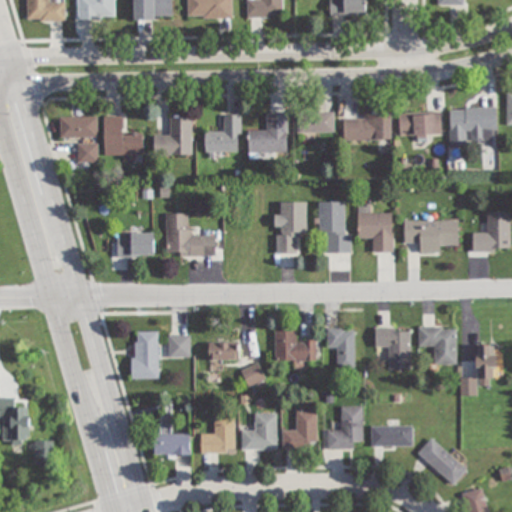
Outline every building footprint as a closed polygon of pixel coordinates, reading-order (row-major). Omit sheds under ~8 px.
[(27,0),(27,21),(66,21),(66,0),(48,0),(47,0),(27,0)] [(115,0),(77,0),(78,21),(115,21),(115,0)] [(133,0),(134,20),(173,20),(173,0),(133,0)] [(232,0),(187,0),(188,19),(233,19),(232,0)] [(247,0),(247,19),(282,19),(282,0),(259,0),(260,0),(247,0)] [(365,0),(330,0),(330,17),(365,17),(365,0)] [(451,147),(467,147),(467,138),(498,137),(497,109),(450,110),(451,147)] [(334,133),(334,113),(299,113),(299,133),(334,133)] [(268,132),(249,132),(249,154),(288,154),(288,114),(268,114),(268,132)] [(224,115),(224,132),(205,132),(205,153),(241,153),(241,115),(224,115)] [(364,121),(343,121),(344,143),(391,142),(391,115),(364,115),(364,121)] [(400,115),(400,138),(442,138),(442,115),(400,115)] [(98,117),(60,117),(60,139),(98,139),(98,117)] [(105,159),(144,159),(143,134),(123,134),(123,117),(104,118),(105,159)] [(170,117),(170,137),(154,137),(154,156),(192,156),(192,117),(170,117)] [(78,145),(78,164),(98,164),(98,145),(78,145)] [(275,255),(297,255),(297,234),(307,234),(307,202),(283,202),(283,213),(275,213),(275,255)] [(319,203),(320,233),(326,233),(327,254),(352,254),(351,233),(346,233),(345,202),(319,203)] [(394,253),(394,213),(359,213),(359,240),(373,240),(373,253),(394,253)] [(511,213),(486,213),(486,233),(473,233),(473,252),(511,252),(511,213)] [(190,214),(166,214),(166,256),(216,256),(216,235),(190,235),(190,214)] [(405,243),(417,243),(417,253),(443,253),(443,244),(460,244),(460,220),(404,221),(405,243)] [(117,258),(154,258),(154,236),(117,236),(117,258)] [(388,369),(411,369),(411,327),(375,327),(375,348),(388,348),(388,369)] [(458,365),(458,327),(419,327),(419,347),(435,347),(435,365),(458,365)] [(337,350),(337,369),(355,369),(355,329),(327,329),(327,350),(337,350)] [(159,380),(159,332),(133,332),(133,380),(159,380)] [(275,332),(275,363),(316,363),(316,343),(297,343),(297,332),(275,332)] [(191,335),(169,335),(169,358),(191,358),(191,335)] [(239,343),(209,343),(209,361),(239,361),(239,343)] [(461,378),(461,396),(478,396),(477,387),(496,386),(495,345),(477,345),(477,378),(461,378)] [(263,380),(257,368),(244,374),(250,386),(263,380)] [(30,445),(29,407),(11,407),(11,445),(30,445)] [(363,407),(340,407),(340,429),(328,429),(328,449),(353,449),(353,440),(363,440),(363,407)] [(282,450),(307,450),(307,442),(317,442),(317,412),(295,412),(295,431),(282,431),(282,450)] [(277,452),(277,415),(255,415),(255,432),(241,432),(241,452),(277,452)] [(214,417),(214,435),(201,435),(201,454),(235,454),(235,417),(214,417)] [(372,425),(372,446),(413,446),(413,425),(372,425)] [(154,435),(154,456),(190,456),(190,435),(154,435)] [(467,471),(433,438),(418,453),(453,486),(467,471)] [(54,441),(35,441),(35,464),(54,464),(54,441)]
